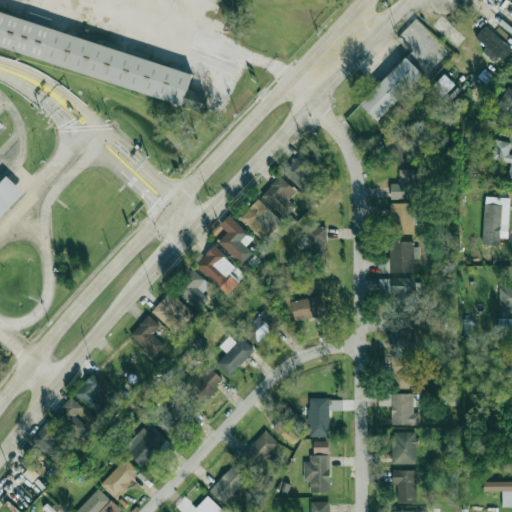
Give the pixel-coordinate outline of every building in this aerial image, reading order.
[(191,73),(0,11),(0,44),(202,110),(207,95),(186,88),(191,73)] [(433,27),(461,54),(466,49),(438,22),(433,27)] [(482,53),(495,64),(510,47),(486,26),(475,37),(487,48),(482,53)] [(423,75),(379,122),(359,103),(402,56),(423,75)] [(431,87),(442,97),(455,85),(444,74),(431,87)] [(511,94),(511,88),(507,86),(497,105),(504,109),(511,94)] [(410,127),(384,139),(397,166),(422,155),(410,127)] [(511,155),(510,155),(511,144),(497,140),(493,159),(511,163),(509,179),(511,179),(511,155)] [(305,173),(314,164),(302,152),(283,171),(306,193),(315,184),(305,173)] [(390,199),(421,199),(421,170),(399,170),(399,184),(390,184),(390,199)] [(0,216),(23,193),(7,176),(0,183),(0,216)] [(291,187),(280,176),(262,194),(285,218),(296,207),(284,194),(291,187)] [(508,237),(509,197),(484,197),(483,245),(499,245),(500,237),(508,237)] [(263,241),(281,222),(258,199),(240,218),(263,241)] [(390,234),(413,234),(413,203),(390,203),(390,234)] [(226,232),(218,241),(241,264),(252,253),(244,245),(252,237),(229,216),(219,226),(226,232)] [(306,259),(325,259),(325,227),(306,227),(306,259)] [(413,242),(391,242),(391,259),(379,259),(379,273),(413,273),(413,242)] [(237,268),(214,246),(196,264),(219,287),(237,268)] [(202,292),(209,285),(193,269),(174,287),(198,312),(210,300),(202,292)] [(396,310),(417,310),(417,279),(379,279),(379,293),(396,293),(396,310)] [(499,318),(511,318),(511,287),(499,287),(499,318)] [(153,310),(177,332),(194,314),(170,292),(153,310)] [(326,314),(321,295),(290,302),(295,321),(326,314)] [(243,331),(257,345),(279,323),(265,309),(243,331)] [(161,327),(147,315),(130,336),(152,354),(163,341),(155,335),(161,327)] [(391,319),(391,349),(419,349),(419,319),(391,319)] [(215,363),(228,376),(254,350),(241,337),(215,363)] [(391,356),(392,389),(416,388),(415,356),(391,356)] [(188,388),(203,402),(224,381),(210,367),(188,388)] [(105,384),(94,373),(75,392),(96,413),(107,402),(97,392),(105,384)] [(391,425),(419,425),(419,394),(391,394),(391,425)] [(54,415),(65,427),(83,409),(72,397),(54,415)] [(157,425),(170,438),(195,411),(182,398),(157,425)] [(342,398),(309,398),(309,435),(329,435),(329,410),(342,410),(342,398)] [(31,439),(54,462),(65,450),(56,441),(63,434),(49,420),(31,439)] [(298,436),(279,420),(273,428),(292,444),(298,436)] [(167,456),(174,449),(153,427),(128,452),(142,466),(160,449),(167,456)] [(279,444),(266,430),(241,456),(254,469),(279,444)] [(391,464),(416,464),(416,432),(391,432),(391,464)] [(328,453),(328,440),(313,441),(313,453),(328,453)] [(304,480),(310,480),(310,492),(329,492),(329,455),(311,455),(311,462),(304,462),(304,480)] [(140,472),(126,458),(100,484),(114,498),(140,472)] [(209,490),(224,504),(249,477),(235,463),(209,490)] [(397,486),(397,503),(416,503),(416,470),(392,470),(392,486),(397,486)] [(511,483),(484,483),(484,491),(511,491),(511,483)] [(99,511),(111,500),(98,488),(75,511),(99,511)] [(224,511),(206,494),(188,511),(224,511)] [(330,511),(330,501),(311,501),(311,511),(330,511)]
